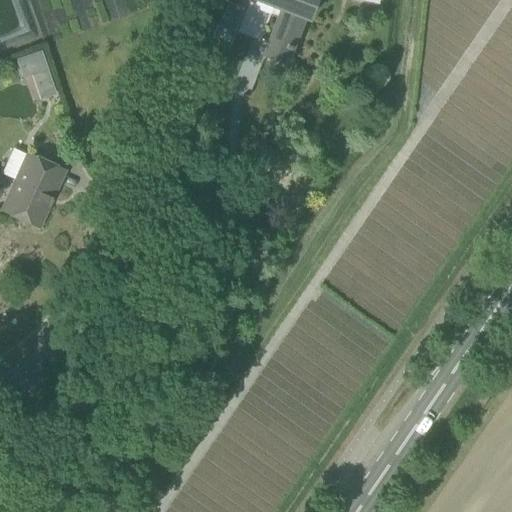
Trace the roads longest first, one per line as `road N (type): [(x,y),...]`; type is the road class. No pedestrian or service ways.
road 1 (unclassified): [(37,380),(205,0)]
road 2 (primary): [(357,511),(511,286)]
